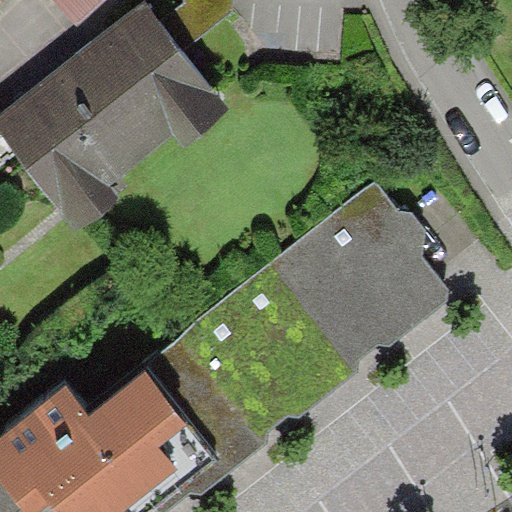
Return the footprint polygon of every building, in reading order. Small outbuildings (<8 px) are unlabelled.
[(209,67),(154,0),(128,0),(45,68),(41,63),(0,95),(0,98),(21,124),(14,130),(61,187),(209,67)] [(378,176),(275,259),(348,349),(435,279),(395,229),(411,217),(378,176)] [(256,423),(348,349),(275,259),(183,333),(256,423)] [(145,511),(256,423),(183,333),(95,405),(71,376),(0,433),(0,452),(29,488),(44,477),(72,511),(145,511)] [(0,511),(29,488),(0,452),(0,511)]
